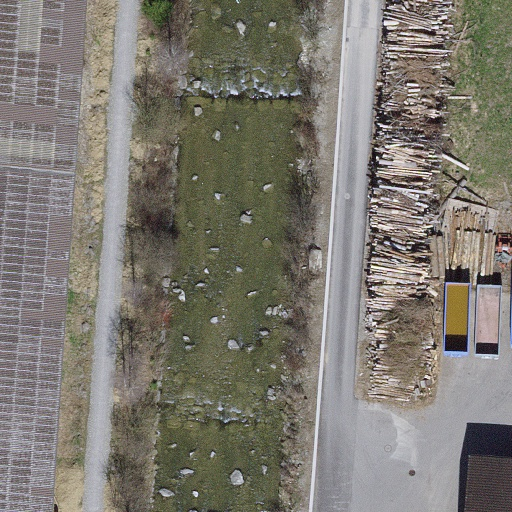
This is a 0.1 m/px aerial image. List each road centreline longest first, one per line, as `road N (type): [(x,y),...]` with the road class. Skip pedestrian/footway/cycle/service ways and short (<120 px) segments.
road 1 (track): [(343,387),(365,0)]
road 2 (residential): [(333,511),(343,387)]
